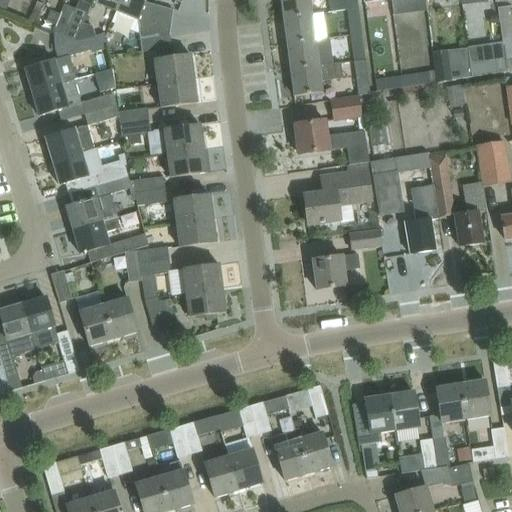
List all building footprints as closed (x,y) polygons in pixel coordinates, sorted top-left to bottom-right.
[(0,0),(0,10),(5,13),(9,0),(0,0)] [(78,0),(75,10),(64,37),(77,42),(85,23),(88,16),(93,3),(94,0),(78,0)] [(94,0),(93,3),(115,12),(120,0),(94,0)] [(146,0),(120,0),(115,12),(138,21),(139,28),(140,40),(170,36),(168,24),(174,11),(145,3),(146,0)] [(321,0),(280,0),(283,20),(311,16),(310,2),(322,0),(321,0)] [(328,0),(330,12),(346,10),(347,11),(359,9),(357,0),(328,0)] [(43,28),(53,32),(64,37),(75,10),(65,6),(62,15),(50,11),(43,28)] [(505,72),(511,71),(511,19),(511,8),(497,9),(502,44),(505,72)] [(350,36),(351,37),(362,35),(359,9),(347,11),(347,16),(350,36)] [(311,16),(283,20),(287,45),(315,41),(311,16)] [(107,20),(91,22),(93,33),(109,30),(107,20)] [(64,37),(53,32),(55,49),(58,60),(69,57),(89,51),(85,40),(77,42),(64,37)] [(351,37),(353,62),(365,61),(362,35),(351,37)] [(171,48),(170,36),(140,40),(142,53),(171,48)] [(315,41),(287,45),(290,71),(318,67),(318,66),(331,64),(328,39),(315,41)] [(385,45),(387,64),(398,63),(396,44),(385,45)] [(467,50),(469,65),(470,78),(505,72),(502,44),(467,50)] [(447,53),(433,55),(435,71),(437,83),(451,81),(447,53)] [(153,61),(156,85),(194,80),(191,56),(153,61)] [(44,64),(25,70),(32,93),(62,84),(61,84),(74,80),(76,80),(69,57),(58,60),(55,61),(44,64)] [(365,61),(353,62),(357,89),(369,87),(365,61)] [(290,71),(294,97),(322,93),(320,81),(343,79),(341,63),(331,64),(318,66),(318,67),(290,71)] [(112,71),(94,76),(100,94),(115,89),(112,71)] [(435,71),(400,76),(402,87),(425,84),(437,83),(435,71)] [(402,87),(400,76),(375,80),(376,91),(402,87)] [(62,84),(32,93),(39,117),(58,111),(68,108),(81,105),(74,80),(61,84),(62,84)] [(160,109),(177,106),(197,104),(194,80),(156,85),(160,109)] [(466,105),(462,84),(446,87),(449,108),(466,105)] [(113,94),(82,103),(85,115),(116,106),(113,94)] [(359,98),(331,102),(334,122),(362,118),(359,98)] [(116,106),(85,115),(88,126),(89,127),(111,120),(119,118),(119,117),(118,113),(116,106)] [(119,118),(120,126),(149,121),(148,109),(118,113),(119,117),(119,118)] [(462,109),(452,110),(454,118),(464,116),(462,109)] [(149,121),(120,126),(122,139),(147,135),(151,134),(151,132),(149,121)] [(346,166),(347,168),(368,165),(367,163),(369,163),(363,131),(327,136),(325,122),(294,126),(298,156),(346,149),(349,165),(346,166)] [(392,153),(386,122),(367,125),(372,157),(392,153)] [(95,149),(89,127),(88,126),(45,139),(52,162),(95,149)] [(163,131),(154,132),(156,143),(164,142),(166,155),(166,156),(204,151),(200,126),(180,128),(163,131)] [(510,182),(503,143),(476,147),(483,187),(510,182)] [(69,195),(128,177),(125,166),(127,165),(125,153),(118,156),(119,161),(101,166),(96,149),(95,149),(52,162),(59,186),(65,184),(69,195)] [(141,152),(141,165),(166,163),(165,150),(141,152)] [(204,151),(166,156),(169,179),(187,176),(207,174),(204,151)] [(394,159),(369,163),(371,177),(373,177),(379,216),(403,212),(396,173),(394,159)] [(348,174),(341,175),(321,178),(323,194),(304,196),(308,226),(341,222),(339,207),(373,202),(368,165),(347,168),(348,174)] [(130,184),(128,177),(69,195),(72,206),(66,208),(73,232),(103,223),(102,222),(117,218),(114,207),(110,195),(130,189),(131,189),(130,184)] [(140,181),(134,181),(135,188),(135,194),(164,191),(162,179),(140,182),(140,181)] [(433,182),(433,186),(435,186),(438,206),(452,204),(448,179),(433,182)] [(454,216),(456,228),(459,247),(483,244),(478,213),(486,212),(481,183),(462,186),(466,214),(454,216)] [(416,222),(404,224),(410,255),(435,251),(430,221),(439,219),(437,206),(438,206),(435,186),(433,186),(410,190),(414,211),(416,222)] [(511,189),(509,190),(511,206),(511,216),(501,218),(504,240),(511,239),(511,189)] [(164,191),(135,194),(137,201),(138,212),(141,229),(148,228),(146,206),(165,203),(164,191)] [(172,201),(176,226),(213,220),(210,196),(172,201)] [(106,233),(120,229),(117,218),(102,222),(103,223),(73,232),(80,255),(84,254),(84,255),(86,255),(86,253),(110,246),(106,233)] [(217,243),(213,220),(176,226),(180,249),(217,243)] [(351,235),(354,253),(383,248),(380,230),(351,235)] [(145,234),(123,241),(113,244),(116,255),(148,246),(145,234)] [(167,249),(138,253),(139,267),(169,262),(167,249)] [(139,267),(138,253),(126,255),(130,284),(142,282),(139,267)] [(359,269),(357,255),(312,261),(316,291),(346,287),(344,272),(359,269)] [(96,262),(93,265),(93,270),(97,273),(101,273),(104,269),(104,265),(101,262),(96,262)] [(220,265),(184,271),(187,294),(224,288),(220,265)] [(65,276),(64,272),(51,276),(57,295),(60,304),(72,300),(67,285),(74,283),(72,274),(65,276)] [(224,288),(187,294),(191,318),(228,313),(224,288)] [(68,375),(79,371),(68,332),(57,335),(51,317),(46,298),(22,305),(36,350),(59,344),(68,375)] [(102,305),(113,341),(137,333),(126,298),(102,305)] [(145,301),(148,311),(153,330),(166,327),(158,299),(145,301)] [(0,326),(0,357),(10,392),(22,389),(12,357),(36,350),(22,305),(0,311),(0,316),(3,326),(0,326)] [(113,341),(102,305),(79,312),(89,348),(113,341)] [(80,324),(68,327),(80,366),(92,362),(80,324)] [(0,357),(0,395),(10,392),(0,357)] [(36,372),(33,377),(35,385),(46,382),(42,370),(36,372)] [(485,381),(459,385),(465,421),(490,417),(485,381)] [(436,389),(441,425),(465,421),(459,385),(436,389)] [(328,415),(320,387),(307,391),(315,419),(328,415)] [(389,396),(395,432),(419,428),(413,392),(389,396)] [(365,403),(351,405),(358,447),(361,446),(381,443),(380,434),(395,432),(389,396),(365,400),(365,403)] [(289,409),(285,397),(250,407),(259,436),(271,432),(266,416),(289,409)] [(247,439),(259,436),(250,407),(217,417),(219,425),(241,418),(247,439)] [(294,427),(307,422),(302,408),(289,412),(294,427)] [(219,425),(217,417),(181,427),(190,456),(202,452),(196,433),(219,427),(218,425),(219,425)] [(178,459),(190,456),(181,427),(169,431),(178,459)] [(508,458),(504,430),(503,428),(491,430),(493,446),(471,450),(473,463),(508,458)] [(322,433),(298,440),(309,475),(332,468),(322,433)] [(140,438),(143,456),(163,452),(160,434),(140,438)] [(112,447),(120,476),(132,472),(126,451),(141,447),(139,439),(112,447)] [(433,441),(437,469),(450,467),(445,439),(433,441)] [(309,475),(298,440),(274,447),(285,482),(309,475)] [(437,469),(433,441),(420,443),(425,471),(437,469)] [(108,479),(120,476),(112,447),(78,457),(80,465),(102,459),(108,479)] [(469,448),(456,450),(458,462),(471,460),(469,448)] [(229,458),(239,492),(262,485),(252,451),(229,458)] [(80,465),(78,457),(43,467),(51,495),(64,492),(59,475),(81,469),(80,465)] [(205,465),(209,480),(215,499),(239,492),(229,458),(205,465)] [(172,474),(160,478),(169,511),(171,511),(193,506),(183,471),(182,471),(179,462),(169,465),(172,474)] [(469,464),(449,469),(447,470),(451,488),(473,483),(469,464)] [(483,470),(484,480),(495,479),(493,469),(483,470)] [(377,470),(365,472),(366,480),(369,479),(378,478),(377,470)] [(143,511),(169,511),(160,478),(135,485),(143,511)] [(461,489),(460,489),(463,502),(475,499),(472,486),(461,489)] [(433,511),(426,487),(394,497),(398,511),(433,511)] [(94,511),(121,511),(119,511),(114,492),(90,499),(94,511)] [(94,511),(90,499),(66,506),(68,511),(94,511)]
